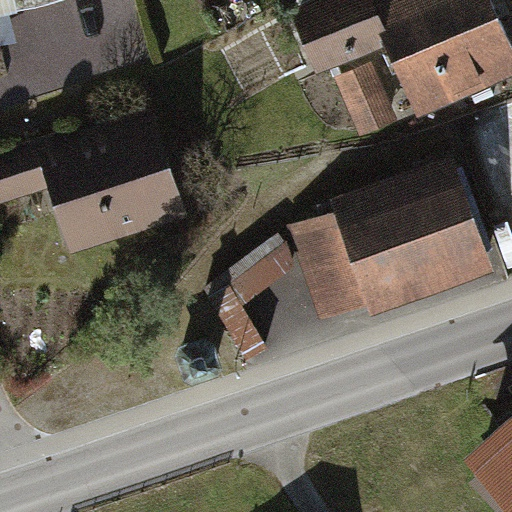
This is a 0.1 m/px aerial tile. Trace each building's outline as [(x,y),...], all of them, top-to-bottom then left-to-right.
[(299,0),(295,2),(278,8),(303,76),(388,44),(413,111),(511,74),(511,65),(487,0),(299,0)] [(369,67),(332,81),(352,133),(389,118),(369,67)] [(0,160),(0,208),(43,195),(63,258),(189,219),(156,112),(0,160)] [(492,274),(455,150),(317,191),(323,208),(277,222),(309,329),(366,312),(492,274)] [(511,511),(511,408),(454,465),(497,511),(511,511)]
